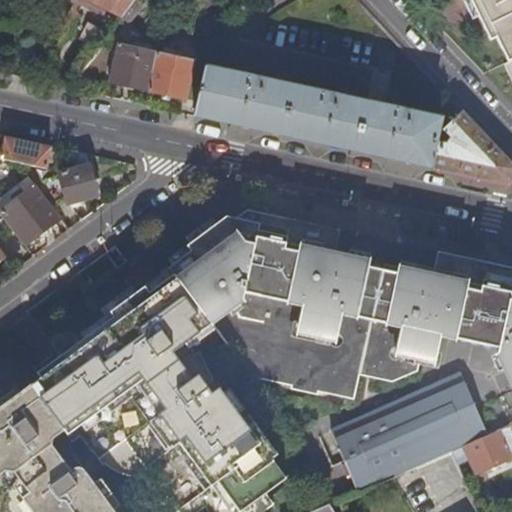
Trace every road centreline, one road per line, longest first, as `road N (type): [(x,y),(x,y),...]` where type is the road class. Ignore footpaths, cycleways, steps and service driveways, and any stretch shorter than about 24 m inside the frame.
road 1 (tertiary): [(175,144),(511,217)]
road 2 (residential): [(175,144),(160,182),(0,301)]
road 3 (residential): [(382,0),(511,138)]
road 4 (tertiary): [(0,105),(175,144)]
